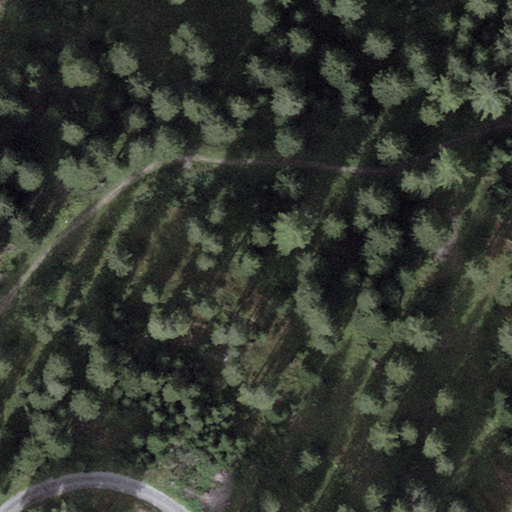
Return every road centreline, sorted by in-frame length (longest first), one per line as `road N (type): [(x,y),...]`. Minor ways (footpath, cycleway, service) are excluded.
road 1 (track): [(511,123),(460,138),(406,168),(367,175),(198,161),(117,191),(53,240),(0,299)]
road 2 (track): [(173,511),(152,494),(88,478),(23,498),(9,511)]
